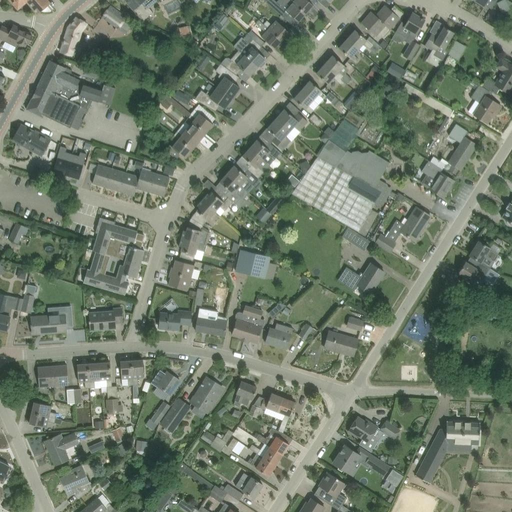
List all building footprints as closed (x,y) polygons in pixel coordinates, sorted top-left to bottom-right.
[(10,0),(18,9),(27,1),(26,0),(10,0)] [(50,4),(46,0),(26,0),(27,1),(38,14),(50,4)] [(125,0),(139,15),(144,21),(153,12),(149,8),(144,1),(145,0),(144,0),(125,0)] [(286,11),(285,10),(273,0),(268,0),(266,2),(281,15),(285,19),(289,14),(286,11)] [(298,22),(306,14),(290,0),(285,0),(285,1),(290,6),(286,11),(289,14),(298,22)] [(290,0),(306,14),(313,5),(307,0),(290,0)] [(502,0),(497,3),(502,13),(510,9),(509,6),(511,4),(511,2),(507,0),(502,0)] [(118,29),(127,17),(110,5),(102,17),(118,29)] [(391,10),(390,10),(385,5),(376,16),(386,26),(385,26),(390,30),(400,19),(399,18),(403,13),(395,6),(391,10)] [(376,37),(385,26),(386,26),(376,16),(372,12),(361,23),(376,37)] [(402,22),(396,32),(408,38),(409,36),(414,39),(425,20),(412,13),(406,24),(402,22)] [(80,42),(82,32),(87,24),(77,18),(69,28),(61,52),(80,58),(80,57),(90,60),(92,54),(82,51),(84,43),(80,42)] [(274,49),(282,41),(282,40),(263,24),(259,20),(256,24),(265,32),(261,36),(274,49)] [(263,24),(282,40),(289,32),(276,20),(272,26),(266,21),(263,24)] [(219,22),(215,27),(219,30),(223,25),(219,22)] [(27,43),(29,44),(33,36),(19,29),(20,28),(14,25),(11,30),(2,26),(0,30),(0,39),(16,47),(18,44),(23,47),(25,47),(27,43)] [(425,46),(436,52),(434,55),(444,60),(448,52),(444,50),(454,33),(444,27),(439,36),(432,32),(425,46)] [(370,37),(367,40),(355,30),(347,39),(359,50),(364,44),(375,54),(381,46),(370,37)] [(257,68),(258,68),(258,67),(262,68),(266,63),(264,60),(266,59),(257,51),(261,47),(251,37),(247,34),(243,39),(242,38),(234,47),(238,51),(257,68)] [(251,37),(261,47),(265,43),(254,34),(251,37)] [(355,54),(359,50),(347,39),(339,48),(356,62),(359,58),(355,54)] [(455,59),(463,45),(455,40),(450,49),(451,50),(448,55),(455,59)] [(420,46),(412,41),(403,56),(411,61),(420,46)] [(166,60),(168,51),(148,47),(146,56),(166,60)] [(230,59),(232,61),(225,68),(235,75),(241,69),(250,76),(257,68),(238,51),(230,59)] [(201,57),(208,62),(211,59),(203,53),(201,57)] [(333,55),(325,65),(347,84),(350,81),(352,79),(346,73),(343,76),(339,72),(344,66),(333,55)] [(501,59),(500,60),(496,67),(502,71),(495,83),(486,78),(482,86),(496,95),(500,88),(509,94),(511,89),(511,64),(508,63),(508,64),(501,59)] [(91,100),(98,102),(110,106),(116,89),(104,85),(103,89),(84,83),(82,87),(78,85),(81,78),(71,73),(72,71),(51,60),(26,109),(43,118),(44,115),(70,128),(71,126),(78,130),(88,109),(87,108),(91,100)] [(239,78),(235,75),(225,68),(221,65),(216,71),(220,74),(218,77),(223,80),(218,87),(234,99),(238,94),(238,91),(240,88),(235,84),(239,78)] [(334,78),(339,82),(344,87),(347,84),(325,65),(316,74),(328,84),(334,78)] [(371,70),(376,73),(379,69),(375,65),(371,70)] [(397,69),(394,75),(400,78),(404,72),(397,69)] [(118,75),(101,70),(99,77),(116,82),(118,75)] [(407,79),(411,72),(407,70),(403,77),(407,79)] [(322,90),(310,81),(302,90),(314,100),(319,94),(319,95),(324,98),(326,96),(321,91),(322,90)] [(473,114),(475,116),(487,123),(494,113),(497,114),(502,106),(489,98),(492,93),(479,85),(471,97),(480,103),(473,114)] [(230,105),(234,99),(218,87),(213,94),(208,91),(206,94),(202,90),(195,99),(216,111),(220,105),(225,108),(228,105),(230,105)] [(173,106),(177,102),(171,98),(173,92),(164,90),(161,96),(165,100),(171,105),(173,106)] [(314,100),(302,90),(294,99),(310,113),(313,110),(309,106),(314,100)] [(351,110),(355,104),(349,98),(344,104),(351,110)] [(341,102),(338,99),(333,104),(337,107),(341,102)] [(171,105),(165,100),(162,103),(161,104),(167,110),(171,105)] [(285,109),(276,119),(290,131),(294,127),(299,131),(308,121),(298,113),(294,117),(285,109)] [(206,133),(213,124),(200,113),(196,118),(191,114),(188,118),(206,133)] [(322,121),(314,113),(309,119),(317,127),(322,121)] [(206,133),(188,118),(185,122),(190,126),(186,130),(199,141),(206,133)] [(286,136),(290,131),(276,119),(267,129),(262,135),(271,143),(272,141),(283,150),(291,141),(286,136)] [(34,132),(21,124),(12,140),(43,157),(51,140),(52,139),(35,130),(34,132)] [(199,141),(186,130),(182,135),(177,131),(174,135),(193,150),(199,141)] [(330,138),(325,134),(321,138),(321,140),(326,144),(329,140),(330,138)] [(193,150),(174,135),(172,138),(176,142),(173,147),(170,145),(166,150),(169,153),(175,158),(177,159),(181,154),(186,158),(193,150)] [(258,140),(250,148),(270,165),(281,153),(270,144),(271,143),(262,135),(258,140)] [(477,145),(465,137),(449,162),(453,165),(459,169),(461,170),(477,145)] [(358,232),(374,204),(378,207),(383,206),(388,196),(395,199),(397,195),(391,191),(392,189),(388,186),(387,184),(380,180),(389,163),(369,151),(368,152),(362,153),(358,151),(352,152),(351,153),(347,151),(346,152),(329,140),(326,144),(318,156),(317,156),(292,193),(358,232)] [(52,172),(65,175),(72,154),(65,152),(66,148),(60,146),(52,172)] [(252,164),(248,168),(259,177),(270,165),(250,148),(243,157),(252,164)] [(72,154),(65,175),(79,179),(86,154),(80,152),(79,156),(72,154)] [(175,158),(169,153),(167,158),(173,162),(175,158)] [(433,157),(430,162),(442,169),(444,168),(447,170),(449,169),(449,170),(453,165),(449,162),(442,158),(440,161),(433,157)] [(144,163),(136,161),(134,168),(142,170),(144,163)] [(426,175),(422,182),(421,184),(435,193),(443,198),(454,180),(427,162),(421,171),(426,175)] [(93,183),(107,187),(112,168),(98,164),(93,183)] [(173,176),(176,168),(166,165),(163,173),(173,176)] [(235,165),(227,174),(245,189),(249,193),(254,186),(252,185),(259,177),(248,168),(244,173),(235,165)] [(459,169),(453,165),(449,170),(455,174),(459,169)] [(121,192),(126,172),(112,168),(107,187),(121,192)] [(151,192),(156,173),(142,169),(140,177),(137,188),(151,192)] [(135,196),(137,188),(140,177),(126,172),(121,192),(135,196)] [(151,192),(164,196),(170,178),(156,173),(151,192)] [(229,189),(225,194),(233,201),(233,202),(236,204),(241,198),(243,199),(249,193),(245,189),(227,174),(220,182),(229,189)] [(287,180),(295,187),(300,181),(292,175),(287,180)] [(205,184),(213,191),(217,186),(208,180),(205,184)] [(208,194),(204,199),(214,208),(216,210),(219,206),(224,211),(233,202),(233,201),(225,194),(218,188),(213,193),(213,192),(211,196),(208,194)] [(273,214),(284,201),(278,196),(267,208),(273,214)] [(197,211),(193,216),(205,222),(216,210),(214,208),(204,199),(198,206),(200,208),(197,211)] [(511,201),(502,217),(507,221),(507,222),(508,224),(511,226),(511,225),(511,201)] [(431,216),(418,208),(415,206),(404,224),(397,219),(386,236),(381,233),(380,234),(377,232),(372,240),(375,241),(375,242),(390,252),(395,244),(394,243),(401,232),(415,241),(431,216)] [(262,210),(270,217),(272,214),(263,207),(262,210)] [(184,230),(182,237),(185,237),(194,240),(207,244),(209,237),(210,231),(203,227),(204,222),(205,222),(193,216),(192,216),(190,221),(188,227),(187,231),(184,230)] [(131,229),(131,230),(126,228),(126,227),(126,228),(120,226),(121,226),(120,226),(115,225),(115,222),(114,222),(109,220),(108,223),(105,222),(101,224),(100,227),(98,226),(98,228),(96,232),(96,233),(98,233),(93,250),(92,251),(95,251),(90,269),(87,269),(83,282),(125,294),(129,282),(126,281),(127,278),(127,275),(136,278),(141,264),(141,261),(145,250),(140,249),(142,242),(135,240),(136,239),(138,231),(131,229)] [(16,223),(9,239),(18,244),(22,234),(26,236),(29,229),(16,223)] [(352,242),(358,233),(348,227),(342,236),(352,242)] [(254,236),(250,232),(248,233),(246,236),(245,236),(250,241),(254,236)] [(193,261),(194,260),(197,249),(205,252),(207,244),(194,240),(185,237),(182,237),(180,246),(182,247),(181,251),(180,257),(193,261)] [(490,248),(479,241),(470,255),(472,256),(490,268),(494,261),(495,262),(496,259),(499,255),(490,249),(490,248)] [(271,257),(241,249),(235,270),(265,278),(271,257)] [(356,284),(371,293),(385,272),(370,263),(363,274),(357,270),(358,269),(332,253),(323,267),(349,283),(353,277),(359,280),(356,284)] [(483,278),(490,268),(472,256),(467,263),(465,262),(459,273),(464,277),(461,282),(476,291),(482,281),(483,278)] [(191,278),(195,265),(176,260),(172,272),(191,278)] [(191,278),(172,272),(169,285),(188,290),(191,278)] [(204,289),(197,288),(194,304),(201,306),(204,289)] [(224,289),(218,311),(199,308),(196,331),(224,336),(225,331),(226,331),(226,329),(225,329),(227,318),(224,317),(231,291),(224,289)] [(0,328),(7,330),(12,308),(22,311),(25,299),(1,293),(0,295),(0,328)] [(31,313),(35,296),(26,294),(25,299),(22,311),(31,313)] [(511,304),(476,299),(473,316),(511,322),(511,304)] [(279,303),(275,307),(279,312),(287,305),(279,303)] [(245,339),(254,307),(245,304),(243,313),(241,312),(239,312),(238,313),(236,314),(236,316),(236,317),(236,318),(237,319),(232,335),(245,339)] [(245,339),(257,343),(262,327),(256,325),(258,318),(260,319),(263,310),(254,307),(245,339)] [(282,312),(288,315),(291,310),(286,307),(282,312)] [(122,308),(115,308),(115,311),(89,312),(90,320),(89,320),(89,323),(90,323),(91,330),(116,328),(115,323),(123,322),(122,308)] [(191,325),(192,312),(180,311),(180,314),(161,313),(160,328),(179,329),(180,324),(191,325)] [(46,333),(67,332),(65,315),(31,317),(32,324),(31,324),(31,327),(32,327),(32,332),(46,331),(46,333)] [(347,326),(361,330),(363,322),(349,317),(347,326)] [(287,349),(293,328),(277,323),(275,329),(270,327),(265,343),(274,345),(275,344),(286,348),(286,349),(287,349)] [(299,335),(306,339),(310,334),(313,336),(317,330),(306,323),(299,335)] [(358,339),(357,339),(329,331),(325,347),(341,352),(341,351),(353,355),(353,356),(354,356),(358,339)] [(133,385),(132,360),(121,361),(122,379),(128,378),(128,385),(133,385)] [(133,385),(134,396),(139,396),(138,377),(144,377),(143,360),(132,360),(133,385)] [(99,363),(101,380),(107,380),(107,386),(112,386),(110,362),(99,363)] [(90,388),(88,363),(77,364),(79,382),(85,382),(85,388),(90,388)] [(101,380),(99,363),(88,363),(90,388),(95,387),(94,381),(101,380)] [(494,374),(505,376),(506,366),(496,364),(494,374)] [(69,385),(67,365),(53,366),(54,386),(69,385)] [(38,367),(39,387),(54,386),(53,366),(38,367)] [(151,382),(157,386),(170,395),(180,380),(167,371),(166,373),(160,370),(151,382)] [(194,396),(191,401),(208,412),(223,388),(210,379),(206,386),(202,383),(201,384),(202,385),(195,396),(194,396)] [(247,405),(250,399),(252,400),(257,387),(241,381),(236,394),(238,395),(234,404),(239,407),(241,403),(243,404),(247,405)] [(261,407),(266,409),(266,408),(278,412),(284,398),(272,393),(269,400),(264,398),(261,407)] [(108,399),(109,414),(119,413),(118,398),(108,399)] [(279,431),(283,433),(290,416),(295,402),(284,398),(278,412),(286,416),(282,425),(279,431)] [(179,399),(162,423),(173,431),(190,407),(179,399)] [(151,419),(158,424),(171,406),(164,401),(151,419)] [(35,402),(32,412),(62,420),(62,419),(65,420),(67,416),(50,411),(52,406),(35,402)] [(257,417),(260,408),(252,405),(249,414),(257,417)] [(221,417),(226,414),(221,409),(217,412),(221,417)] [(62,420),(32,412),(30,423),(47,427),(49,421),(61,424),(62,420)] [(358,417),(352,426),(348,431),(356,436),(357,435),(363,438),(359,444),(371,452),(378,441),(372,437),(378,427),(371,423),(369,424),(358,417)] [(394,438),(400,430),(386,421),(381,429),(394,438)] [(437,435),(428,453),(416,475),(416,476),(430,483),(430,482),(428,481),(440,459),(446,448),(455,448),(455,443),(472,444),(479,444),(480,423),(448,421),(447,421),(447,429),(446,436),(437,435)] [(125,439),(120,427),(112,430),(117,443),(125,439)] [(240,427),(234,436),(247,444),(253,434),(240,427)] [(286,442),(289,437),(293,439),(283,433),(279,431),(276,430),(272,428),(271,428),(269,431),(276,436),(273,440),(267,436),(266,438),(259,434),(256,438),(270,446),(282,455),(290,444),(286,442)] [(225,435),(222,439),(227,442),(233,432),(229,429),(225,435)] [(210,445),(221,452),(227,442),(222,439),(217,436),(216,437),(206,430),(201,438),(211,444),(210,445)] [(63,437),(62,434),(45,441),(55,465),(70,459),(64,447),(78,441),(75,432),(63,437)] [(238,441),(233,438),(227,447),(232,450),(238,441)] [(121,459),(130,454),(126,446),(129,445),(127,441),(115,448),(121,459)] [(147,444),(137,443),(136,450),(147,451),(147,444)] [(249,448),(256,453),(257,454),(260,450),(252,444),(249,448)] [(349,473),(360,455),(356,452),(345,445),(334,463),(349,473)] [(270,446),(262,457),(275,466),(282,455),(270,446)] [(246,447),(241,452),(245,457),(250,452),(246,447)] [(256,453),(252,459),(251,458),(248,462),(269,476),(275,466),(262,457),(257,454),(256,453)] [(384,476),(386,474),(390,466),(372,454),(368,460),(366,464),(370,466),(384,476)] [(162,458),(158,463),(163,466),(166,461),(162,458)] [(0,479),(2,480),(10,466),(9,465),(9,466),(0,461),(0,479)] [(175,495),(178,491),(179,489),(173,485),(176,480),(175,479),(177,477),(178,477),(179,476),(183,471),(210,489),(213,485),(186,466),(182,462),(174,473),(166,484),(164,487),(175,495)] [(66,472),(67,474),(61,477),(68,495),(79,491),(82,495),(78,498),(78,499),(92,488),(82,465),(66,472)] [(404,476),(393,469),(386,479),(397,486),(404,476)] [(263,485),(251,477),(244,472),(236,485),(254,498),(263,485)] [(314,494),(338,510),(338,509),(339,509),(346,498),(340,494),(346,483),(328,472),(314,494)] [(106,481),(101,485),(105,490),(109,485),(106,481)] [(223,490),(227,493),(228,493),(239,500),(244,494),(228,483),(223,490)] [(216,485),(209,494),(221,502),(227,493),(223,490),(216,485)] [(164,489),(153,504),(160,510),(172,495),(164,489)] [(111,511),(114,508),(111,506),(101,495),(80,511),(111,511)] [(323,511),(326,508),(311,499),(306,507),(304,506),(300,511),(323,511)] [(235,511),(231,509),(232,507),(225,502),(218,511),(235,511)] [(10,511),(13,506),(7,503),(4,509),(10,511)]
